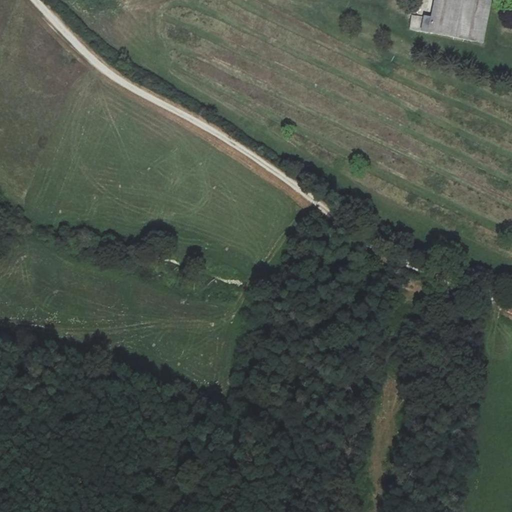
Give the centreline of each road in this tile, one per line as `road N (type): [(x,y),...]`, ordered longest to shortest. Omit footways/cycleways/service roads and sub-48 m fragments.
road 1 (track): [(30,0),(104,72),(270,168),(355,235),(396,260),(511,303)]
road 2 (track): [(0,321),(198,323),(240,305)]
road 3 (track): [(325,210),(303,220),(240,305)]
